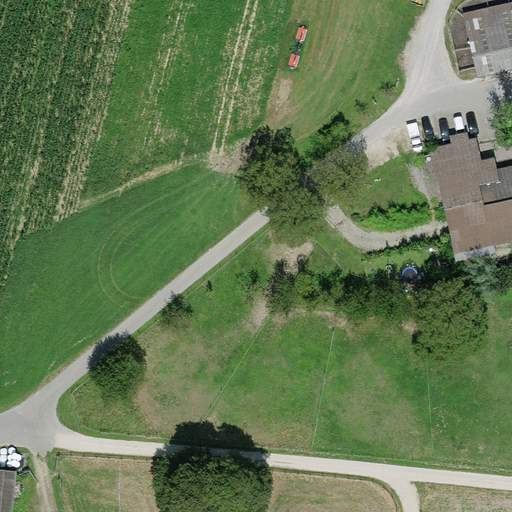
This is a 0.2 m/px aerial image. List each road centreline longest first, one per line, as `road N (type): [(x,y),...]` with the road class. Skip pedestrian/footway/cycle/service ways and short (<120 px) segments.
road 1 (track): [(17,443),(51,395),(273,207),(397,121),(440,0)]
road 2 (track): [(17,443),(511,483)]
